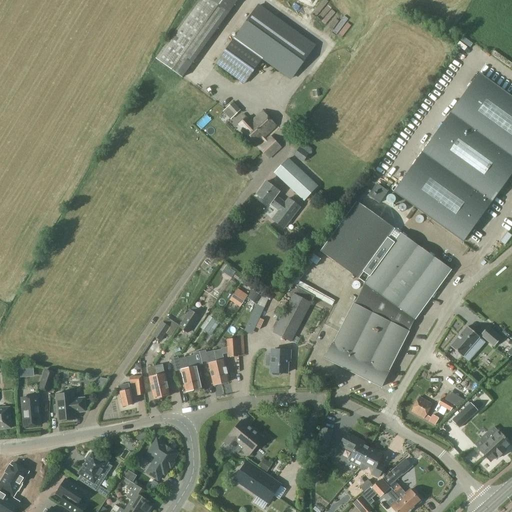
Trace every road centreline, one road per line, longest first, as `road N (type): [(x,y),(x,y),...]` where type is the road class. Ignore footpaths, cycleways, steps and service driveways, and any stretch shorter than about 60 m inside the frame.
road 1 (unknown): [(383,200),(468,281),(511,199)]
road 2 (residential): [(333,398),(424,442),(465,481)]
road 3 (residential): [(180,422),(208,409),(319,397)]
